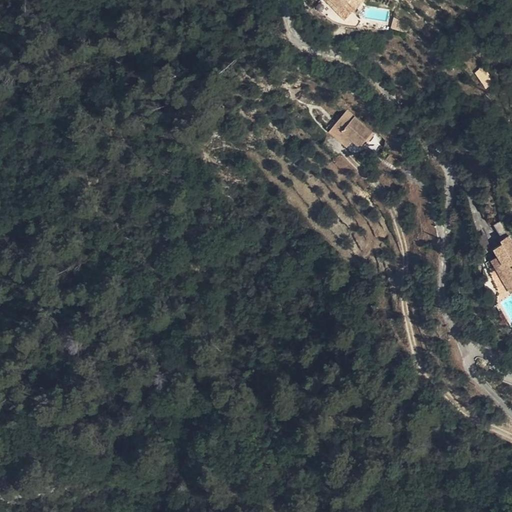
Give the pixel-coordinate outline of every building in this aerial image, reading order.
[(370,5),(364,0),(332,0),(330,3),(344,16),(351,9),(358,17),(370,5)] [(327,5),(348,27),(358,17),(351,9),(344,16),(330,3),(327,5)] [(483,67),(475,72),(484,88),(492,84),(483,67)] [(338,104),(328,120),(324,117),(320,123),(332,131),(335,128),(346,136),(349,131),(357,137),(366,123),(338,104)] [(344,139),(346,136),(335,128),(332,131),(344,139)] [(499,236),(506,232),(501,221),(494,224),(499,236)] [(234,230),(243,236),(247,229),(239,223),(234,230)] [(511,236),(504,240),(505,242),(497,246),(501,254),(494,258),(507,283),(511,280),(511,236)]
